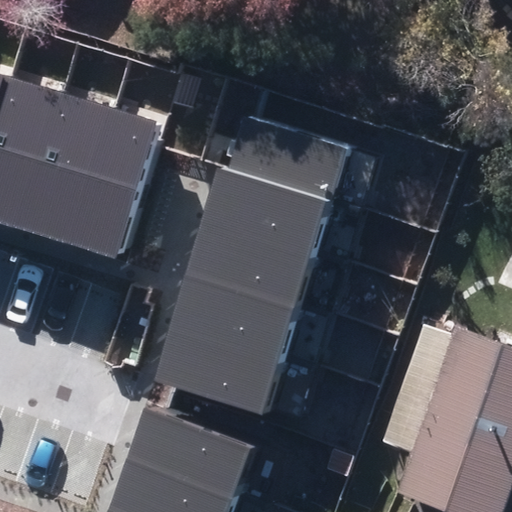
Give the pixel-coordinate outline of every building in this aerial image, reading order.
[(0,74),(0,110),(10,77),(0,74)] [(64,93),(10,77),(0,110),(0,225),(22,232),(64,93)] [(64,93),(22,232),(73,247),(115,108),(64,93)] [(163,122),(115,108),(73,247),(121,262),(163,122)] [(243,118),(228,167),(330,197),(345,148),(243,118)] [(313,255),(330,197),(228,167),(219,164),(202,222),(313,255)] [(313,255),(202,222),(184,279),(296,313),(313,255)] [(281,364),(296,313),(184,279),(168,330),(281,364)] [(397,493),(450,511),(505,511),(511,493),(511,340),(460,323),(455,336),(428,327),(397,416),(422,424),(397,493)] [(281,364),(168,330),(153,381),(265,415),(281,364)] [(253,447),(145,407),(126,459),(233,499),(253,447)] [(228,511),(233,499),(126,459),(106,511),(228,511)]
